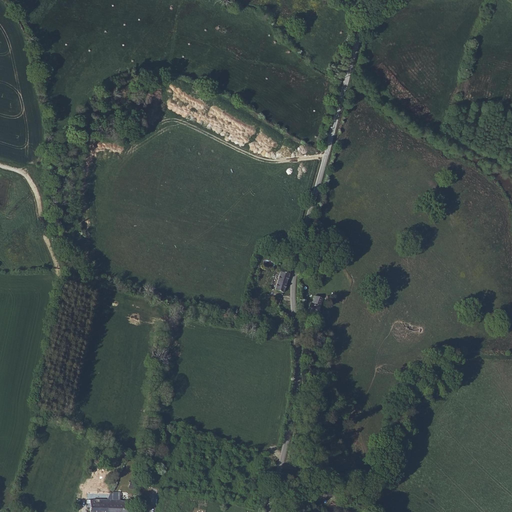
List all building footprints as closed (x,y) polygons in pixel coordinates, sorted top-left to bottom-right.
[(281,272),(275,290),(278,291),(283,293),(289,275),(281,272)] [(316,315),(322,299),(315,297),(312,303),(310,303),(307,312),(316,315)] [(107,500),(120,500),(121,493),(110,492),(107,500)] [(107,511),(107,500),(93,499),(93,500),(90,500),(90,503),(87,503),(87,507),(90,507),(89,511),(107,511)] [(120,500),(107,500),(107,511),(128,511),(130,504),(129,504),(129,503),(129,502),(128,502),(128,501),(127,501),(120,501),(120,500)]
